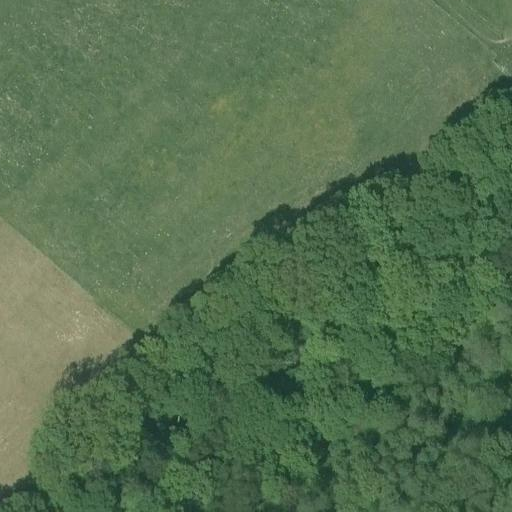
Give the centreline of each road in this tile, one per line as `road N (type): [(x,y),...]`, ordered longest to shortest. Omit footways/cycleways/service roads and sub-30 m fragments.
road 1 (unclassified): [(511,242),(415,311),(364,372),(302,467),(292,511)]
road 2 (track): [(364,372),(367,350),(511,150)]
